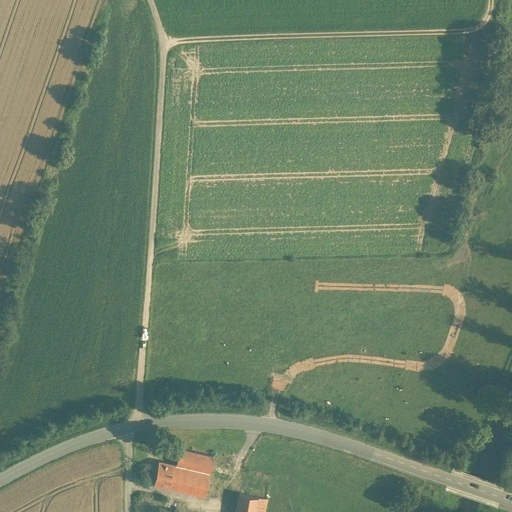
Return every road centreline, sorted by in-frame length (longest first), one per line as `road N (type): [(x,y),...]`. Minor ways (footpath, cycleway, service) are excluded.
road 1 (residential): [(136,426),(164,41),(150,0)]
road 2 (unclassified): [(136,426),(268,424),(511,500)]
road 3 (track): [(490,0),(478,26),(459,31),(164,41)]
road 4 (unclassified): [(0,482),(63,448),(136,426)]
